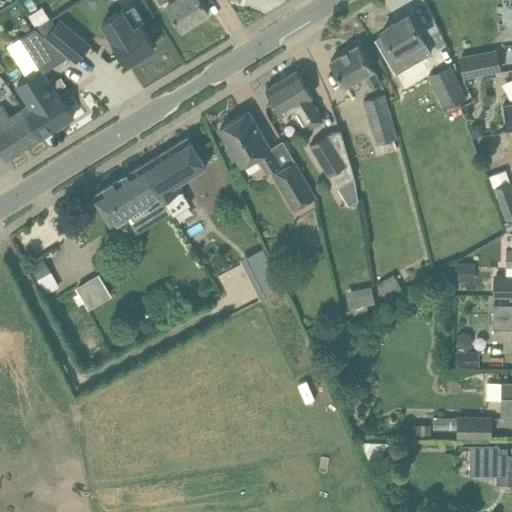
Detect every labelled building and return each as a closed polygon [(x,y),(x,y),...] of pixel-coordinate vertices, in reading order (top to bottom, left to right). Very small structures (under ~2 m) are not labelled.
[(156,0),(162,8),(168,4),(183,27),(210,10),(203,0),(156,0)] [(114,40),(127,62),(155,45),(142,25),(146,22),(134,4),(123,11),(122,9),(103,21),(115,40),(114,40)] [(385,33),(376,38),(396,73),(431,52),(424,39),(410,14),(383,29),(385,33)] [(45,34),(76,61),(92,43),(61,16),(60,18),(45,34)] [(365,74),(373,87),(381,82),(359,43),(331,59),(346,85),(365,74)] [(462,57),(466,76),(500,69),(496,50),(462,57)] [(429,72),(445,106),(468,95),(452,62),(429,72)] [(266,87),(283,115),(296,107),(298,111),(302,109),(313,128),(324,121),(311,98),(314,96),(297,68),(266,87)] [(61,76),(50,83),(41,69),(18,83),(33,106),(27,111),(43,135),(75,115),(59,91),(67,86),(61,76)] [(398,146),(395,136),(398,135),(386,91),(364,97),(377,142),(382,140),(385,150),(398,146)] [(511,102),(503,104),(508,130),(511,129),(511,102)] [(26,111),(14,119),(4,104),(0,107),(0,147),(7,158),(43,135),(27,111),(26,111)] [(249,110),(221,127),(231,145),(229,146),(235,156),(238,155),(239,157),(252,150),(256,156),(259,155),(268,170),(272,168),(279,164),(270,148),(271,147),(249,110)] [(327,133),(310,144),(329,174),(330,173),(338,186),(354,176),(355,176),(353,168),(340,129),(327,133)] [(188,135),(143,164),(161,193),(165,200),(181,190),(182,189),(179,183),(207,165),(188,135)] [(275,173),(274,174),(294,208),(315,195),(295,161),(275,173)] [(143,164),(96,193),(114,223),(161,193),(143,164)] [(490,173),(506,221),(511,218),(511,190),(504,168),(490,173)] [(497,275),(497,295),(511,294),(511,248),(508,249),(507,276),(497,275)] [(257,261),(264,276),(276,271),(268,256),(257,261)] [(459,279),(472,279),(476,279),(477,260),(460,259),(459,279)] [(41,261),(31,266),(37,276),(47,271),(41,261)] [(88,309),(112,293),(97,271),(73,286),(88,309)] [(346,290),(350,308),(375,303),(371,285),(346,290)] [(511,301),(495,301),(495,326),(511,326),(511,301)] [(456,364),(480,364),(480,349),(457,349),(456,364)] [(502,413),(511,413),(511,380),(502,380),(502,396),(502,413)] [(460,436),(460,437),(491,438),(492,416),(458,416),(457,436),(460,436)] [(431,435),(431,423),(412,423),(412,435),(431,435)] [(470,473),(500,473),(500,444),(470,444),(470,473)]
